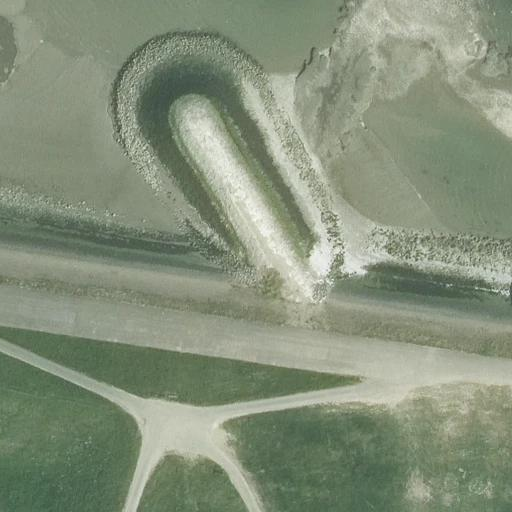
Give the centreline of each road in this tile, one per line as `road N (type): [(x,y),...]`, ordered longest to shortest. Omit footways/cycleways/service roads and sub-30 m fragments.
road 1 (unclassified): [(0,302),(462,366)]
road 2 (unclassified): [(150,424),(462,366)]
road 3 (unclassified): [(0,349),(150,424)]
